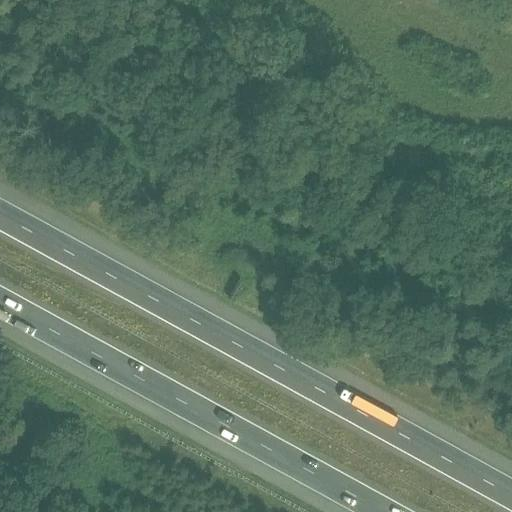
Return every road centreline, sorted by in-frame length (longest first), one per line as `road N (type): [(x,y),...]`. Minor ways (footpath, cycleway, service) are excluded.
road 1 (motorway): [(511,497),(0,215)]
road 2 (motorway): [(0,304),(379,511)]
